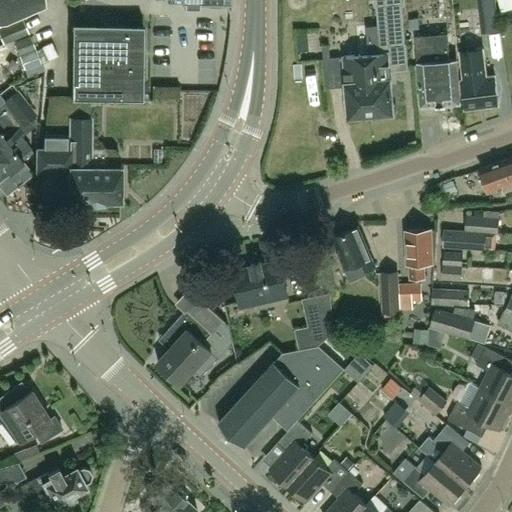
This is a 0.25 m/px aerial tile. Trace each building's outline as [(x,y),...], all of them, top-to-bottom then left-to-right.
[(46,7),(45,0),(0,0),(0,24),(7,24),(22,17),(46,7)] [(209,0),(209,4),(220,4),(220,0),(229,0),(230,10),(231,10),(230,0),(209,0)] [(383,70),(390,70),(408,68),(406,44),(405,45),(401,5),(405,5),(404,0),(376,0),(379,26),(383,70)] [(24,22),(22,17),(7,24),(0,27),(0,38),(3,45),(29,33),(24,22)] [(370,55),(345,57),(350,116),(394,113),(390,70),(383,70),(379,26),(367,27),(370,55)] [(142,27),(95,27),(71,27),(71,96),(71,98),(90,98),(142,99),(142,27)] [(417,37),(419,62),(418,62),(422,106),(461,103),(457,59),(449,60),(447,35),(417,37)] [(36,50),(31,37),(15,43),(20,56),(36,50)] [(48,60),(58,55),(52,43),(43,47),(48,60)] [(465,109),(498,105),(495,76),(486,77),(483,49),(459,52),(465,109)] [(41,64),(36,50),(19,56),(25,70),(41,64)] [(168,87),(169,100),(186,99),(185,86),(168,87)] [(0,178),(22,161),(19,158),(30,150),(18,135),(34,122),(31,118),(35,114),(17,92),(5,102),(5,103),(0,106),(0,178)] [(69,118),(71,98),(71,96),(49,96),(46,123),(69,123),(69,118)] [(71,98),(69,118),(90,118),(90,98),(71,98)] [(121,201),(121,167),(91,166),(91,118),(90,118),(69,118),(69,123),(69,135),(69,170),(68,201),(85,201),(85,203),(104,203),(104,201),(121,201)] [(36,170),(69,170),(69,135),(43,135),(43,148),(36,148),(36,170)] [(511,157),(481,169),(489,192),(503,187),(504,191),(511,188),(511,157)] [(466,229),(486,231),(498,232),(499,216),(467,214),(466,229)] [(365,273),(375,268),(358,227),(332,237),(345,269),(360,262),(365,273)] [(424,262),(433,262),(431,228),(405,229),(407,263),(410,263),(410,278),(425,277),(424,262)] [(458,247),(484,249),(486,231),(466,229),(459,229),(458,247)] [(487,235),(488,249),(501,248),(500,234),(487,235)] [(444,264),(462,265),(463,252),(445,251),(444,264)] [(242,306),(287,295),(279,260),(262,264),(262,262),(251,265),(252,267),(234,271),(242,306)] [(461,279),(462,265),(444,264),(443,278),(461,279)] [(399,311),(397,272),(382,272),(384,312),(399,311)] [(421,282),(399,283),(400,309),(412,308),(412,300),(422,300),(421,282)] [(469,290),(433,288),(432,304),(469,306),(469,290)] [(203,343),(224,320),(190,290),(178,303),(186,310),(166,332),(167,333),(168,332),(177,341),(158,362),(181,384),(194,370),(201,377),(219,357),(203,343)] [(316,325),(320,344),(334,331),(330,292),(303,299),(309,326),(316,325)] [(511,308),(507,306),(499,324),(511,329),(511,308)] [(437,308),(432,326),(469,337),(484,342),(490,324),(473,319),(453,313),(437,308)] [(481,386),(511,402),(511,373),(510,372),(511,369),(511,359),(486,346),(479,342),(472,355),(480,359),(477,364),(489,370),(481,386)] [(319,345),(283,352),(220,421),(219,422),(230,436),(245,445),(246,444),(272,415),(288,430),(344,368),(319,345)] [(405,405),(415,393),(398,380),(388,391),(405,405)] [(0,397),(0,421),(5,419),(19,439),(33,430),(40,441),(62,428),(53,415),(48,418),(31,391),(29,392),(23,395),(16,386),(0,397)] [(501,430),(511,407),(511,402),(481,386),(470,407),(458,401),(448,419),(483,437),(489,424),(501,430)] [(422,397),(439,410),(446,401),(429,387),(422,397)] [(397,406),(390,420),(403,425),(409,411),(397,406)] [(281,479),(288,485),(313,456),(301,445),(313,432),(298,420),(278,442),(286,450),(269,468),(274,472),(272,474),(279,481),(281,479)] [(420,447),(429,454),(466,485),(472,478),(474,480),(481,472),(478,470),(482,466),(463,450),(470,442),(448,423),(434,440),(429,436),(420,447)] [(401,456),(411,438),(393,428),(383,446),(401,456)] [(462,494),(460,493),(466,485),(429,454),(418,468),(406,458),(394,472),(423,497),(430,489),(449,505),(453,500),(455,502),(462,494)] [(331,490),(349,471),(335,458),(326,468),(313,456),(288,485),(295,491),(293,494),(301,500),(303,498),(306,501),(323,483),(331,490)] [(377,491),(392,479),(374,457),(359,468),(377,491)] [(90,481),(92,475),(89,469),(82,467),(77,470),(76,468),(63,475),(58,466),(20,486),(34,511),(55,501),(56,503),(57,502),(59,505),(74,497),(72,494),(85,487),(84,484),(90,481)] [(359,511),(367,504),(355,493),(363,484),(349,471),(331,490),(338,498),(325,511),(359,511)] [(195,511),(197,510),(185,499),(186,494),(187,493),(181,488),(180,488),(175,489),(163,479),(147,496),(151,500),(141,510),(143,511),(195,511)] [(435,511),(421,499),(408,511),(435,511)]
